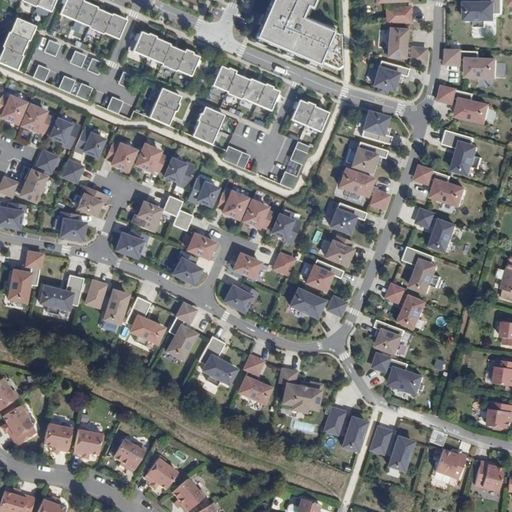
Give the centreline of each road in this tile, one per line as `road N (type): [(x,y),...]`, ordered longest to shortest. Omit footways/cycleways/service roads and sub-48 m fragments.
road 1 (residential): [(335,340),(379,255),(424,115)]
road 2 (residential): [(424,115),(343,93),(219,35)]
road 3 (residential): [(199,300),(283,345),(335,340)]
road 4 (residential): [(0,463),(81,485),(132,511)]
